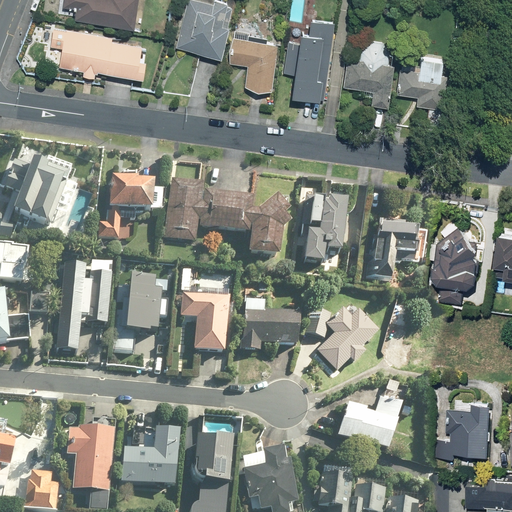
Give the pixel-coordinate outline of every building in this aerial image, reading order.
[(66,0),(66,5),(78,6),(77,19),(137,24),(139,0),(66,0)] [(230,22),(234,6),(229,5),(230,0),(188,0),(177,44),(224,56),(232,23),(230,22)] [(115,36),(115,32),(55,25),(53,44),(64,45),(62,65),(146,75),(150,45),(145,44),(146,39),(115,36)] [(250,63),(248,84),(275,87),(280,40),(269,39),(269,33),(250,31),(250,28),(234,27),(231,61),(250,63)] [(308,41),(291,40),(286,88),(298,89),(298,94),(326,97),(329,65),(331,65),(334,34),(317,33),(317,40),(308,39),(308,41)] [(382,40),(383,38),(351,35),(346,85),(362,87),(361,92),(374,93),(374,102),(393,104),(398,51),(388,50),(389,41),(382,40)] [(422,63),(402,62),(400,93),(419,94),(418,104),(447,106),(449,57),(423,56),(422,63)] [(32,169),(15,163),(5,189),(22,195),(15,213),(51,226),(70,176),(34,163),(32,169)] [(151,185),(151,182),(112,180),(109,224),(100,224),(99,241),(119,242),(120,212),(164,214),(164,190),(156,190),(156,185),(151,185)] [(200,231),(252,236),(250,255),(281,259),(285,233),(289,229),(291,214),(278,198),(261,212),(253,211),(254,200),(204,193),(205,185),(173,180),(165,240),(199,243),(200,231)] [(309,232),(305,263),(326,265),(327,254),(343,256),(349,203),(307,198),(303,227),(320,229),(320,234),(309,232)] [(0,236),(13,237),(14,226),(2,225),(3,213),(0,212),(0,236)] [(481,278),(483,270),(485,249),(470,230),(468,231),(458,219),(456,219),(443,230),(447,234),(440,240),(434,239),(433,258),(437,258),(436,272),(443,282),(474,285),(481,278)] [(396,262),(418,263),(420,230),(375,227),(372,265),(365,265),(364,280),(394,282),(396,262)] [(511,228),(505,227),(501,264),(510,265),(509,276),(511,276),(511,228)] [(0,282),(23,285),(24,281),(35,282),(36,269),(28,269),(30,247),(0,243),(0,282)] [(130,288),(116,287),(110,354),(134,356),(136,334),(159,336),(161,319),(167,320),(170,282),(131,278),(130,288)] [(86,305),(99,306),(101,282),(59,279),(55,337),(84,339),(86,305)] [(11,341),(31,340),(29,316),(7,319),(7,295),(0,295),(0,347),(11,346),(11,341)] [(197,319),(195,352),(227,354),(230,299),(183,296),(182,318),(197,319)] [(378,335),(353,308),(347,314),(344,310),(330,323),(331,316),(314,312),(308,338),(326,341),(328,330),(335,336),(318,352),(339,373),(350,361),(356,368),(369,356),(363,350),(378,335)] [(449,318),(440,317),(437,344),(462,347),(459,370),(488,373),(492,323),(471,321),(472,312),(450,310),(449,318)] [(248,311),(246,328),(303,332),(304,315),(248,311)] [(390,381),(387,391),(406,398),(410,388),(390,381)] [(410,417),(412,410),(405,408),(405,406),(380,399),(375,413),(347,405),(337,439),(389,454),(401,414),(410,417)] [(495,401),(475,400),(475,405),(448,405),(448,430),(453,430),(453,437),(440,436),(440,456),(458,457),(458,451),(494,452),(495,401)] [(2,457),(9,426),(0,424),(0,489),(8,492),(14,466),(5,464),(6,458),(2,457)] [(76,457),(73,492),(87,493),(85,511),(109,511),(115,433),(70,430),(68,456),(76,457)] [(124,450),(122,484),(176,488),(180,432),(156,430),(155,453),(124,450)] [(191,504),(190,511),(225,511),(232,439),(215,438),(215,440),(197,438),(194,470),(195,473),(197,476),(200,479),(199,501),(196,500),(194,502),(191,504)] [(288,463),(286,449),(263,453),(263,454),(244,457),(250,500),(259,499),(261,511),(290,511),(290,507),(298,506),(292,462),(288,463)] [(384,511),(386,491),(358,490),(358,494),(351,494),(352,468),(320,467),(318,510),(327,511),(326,511),(384,511)] [(511,511),(511,472),(503,473),(503,470),(492,470),(492,476),(472,475),(471,501),(471,505),(470,511),(511,511)] [(53,477),(29,475),(27,509),(57,511),(59,485),(53,484),(53,477)] [(420,511),(421,503),(387,502),(386,511),(420,511)]
